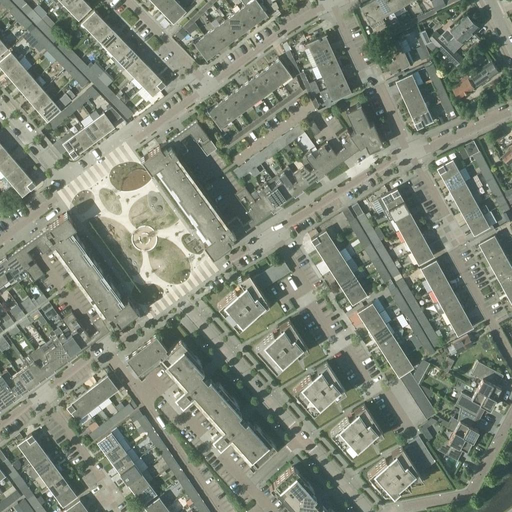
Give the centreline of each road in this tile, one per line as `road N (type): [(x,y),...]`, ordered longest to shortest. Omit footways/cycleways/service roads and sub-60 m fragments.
road 1 (residential): [(367,511),(176,296)]
road 2 (residential): [(413,434),(367,381),(275,232)]
road 3 (residential): [(511,362),(410,155)]
road 4 (residential): [(75,189),(209,87)]
road 5 (residential): [(41,396),(176,296)]
road 6 (residential): [(410,155),(335,5)]
road 7 (residential): [(393,511),(469,492),(511,419)]
road 8 (residential): [(275,232),(410,155)]
road 9 (residential): [(209,87),(335,5)]
road 10 (residential): [(117,511),(41,396)]
road 11 (residential): [(209,87),(125,0)]
